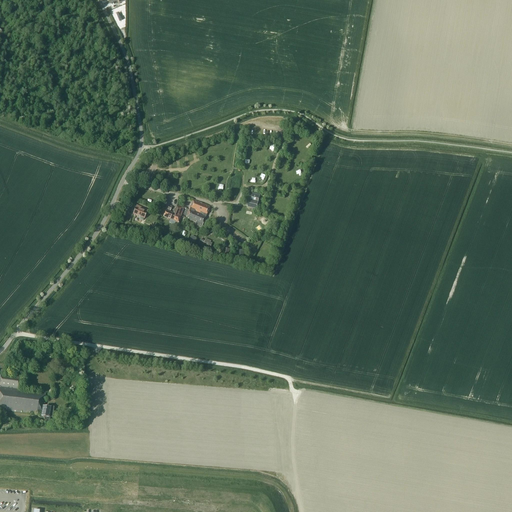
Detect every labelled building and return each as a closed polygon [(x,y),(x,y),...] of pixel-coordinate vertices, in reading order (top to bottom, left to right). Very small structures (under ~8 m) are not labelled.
[(119,11),(115,13),(119,24),(123,22),(119,11)] [(250,193),(249,200),(256,202),(258,202),(260,196),(260,195),(250,193)] [(186,218),(196,222),(195,225),(201,228),(210,207),(193,200),(193,201),(189,210),(186,218)] [(256,202),(249,200),(247,208),(253,209),(257,210),(257,207),(258,202),(256,202)] [(173,214),(170,212),(171,209),(172,207),(169,206),(168,208),(164,218),(178,224),(181,216),(185,208),(182,207),(177,205),(173,214)] [(145,219),(148,211),(136,206),(133,214),(145,219)] [(202,247),(203,246),(209,249),(212,243),(210,242),(211,241),(206,239),(205,241),(200,239),(198,245),(202,247)] [(221,255),(227,257),(230,250),(223,248),(221,255)] [(242,259),(245,252),(238,250),(235,257),(242,259)] [(53,417),(54,407),(50,407),(49,408),(44,407),(46,393),(21,390),(23,378),(0,375),(0,377),(0,409),(29,414),(30,412),(37,413),(38,412),(42,412),(42,417),(45,418),(44,421),(49,421),(50,417),(53,417)]
